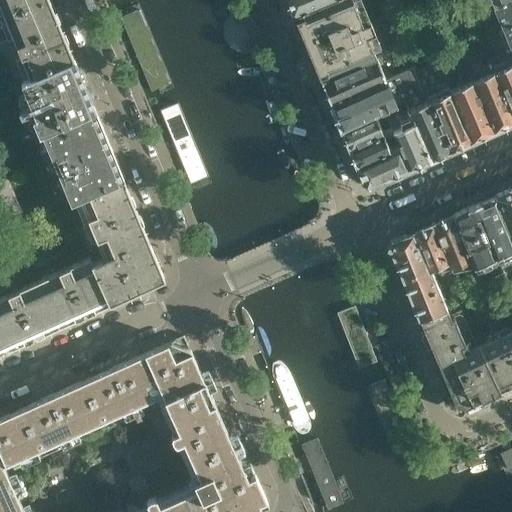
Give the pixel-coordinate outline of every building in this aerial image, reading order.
[(0,0),(0,89),(21,81),(21,83),(75,61),(49,0),(0,0)] [(327,0),(287,0),(294,14),(327,0)] [(375,56),(367,34),(374,31),(369,20),(362,23),(352,0),(327,0),(294,14),(321,79),(375,56)] [(511,21),(511,0),(501,0),(493,4),(502,26),(511,21)] [(142,8),(121,16),(152,96),(174,88),(142,8)] [(511,46),(511,21),(502,26),(497,28),(503,41),(508,38),(511,47),(511,46)] [(440,56),(431,34),(410,43),(420,65),(440,56)] [(385,80),(375,56),(321,79),(330,103),(385,80)] [(511,65),(510,60),(492,68),(511,113),(511,65)] [(95,110),(75,61),(21,83),(35,116),(32,117),(39,134),(42,133),(95,110)] [(405,101),(403,96),(448,75),(445,67),(419,78),(414,67),(385,80),(330,103),(341,129),(375,115),(405,101)] [(511,121),(511,113),(492,68),(472,77),(494,130),(511,121)] [(494,130),(472,77),(450,87),(472,140),(494,130)] [(472,140),(450,87),(428,97),(451,149),(472,140)] [(451,149),(428,97),(407,106),(412,119),(430,159),(451,149)] [(177,99),(158,107),(191,183),(211,174),(177,99)] [(123,178),(95,110),(42,133),(70,200),(79,197),(123,178)] [(382,132),(375,115),(341,129),(349,147),(382,132)] [(430,159),(412,119),(391,128),(399,147),(408,168),(430,159)] [(390,151),(382,132),(349,147),(356,166),(390,151)] [(408,168),(399,147),(390,151),(356,166),(363,182),(371,185),(408,168)] [(148,239),(136,210),(123,178),(79,197),(104,257),(148,239)] [(511,186),(495,194),(511,234),(511,186)] [(511,249),(511,234),(495,194),(473,204),(496,256),(511,249)] [(496,256),(473,204),(453,213),(476,265),(486,290),(507,281),(502,269),(496,256)] [(476,265),(453,213),(431,223),(447,260),(464,299),(471,297),(460,272),(476,265)] [(447,260),(431,223),(411,232),(425,264),(427,269),(429,268),(447,260)] [(425,264),(411,232),(394,240),(390,248),(401,274),(425,264)] [(164,278),(148,239),(104,257),(96,260),(113,301),(164,278)] [(113,301),(96,260),(92,262),(90,256),(41,278),(60,325),(76,318),(73,314),(92,305),(94,310),(113,301)] [(436,285),(429,268),(427,269),(425,264),(401,274),(411,297),(436,285)] [(511,278),(511,264),(502,269),(507,281),(511,278)] [(60,325),(41,278),(0,296),(0,333),(7,349),(25,341),(23,337),(41,328),(43,333),(60,325)] [(446,308),(436,285),(411,297),(420,319),(446,308)] [(477,315),(500,304),(495,294),(472,304),(477,315)] [(470,409),(488,401),(489,398),(488,396),(501,389),(480,345),(479,345),(463,309),(449,314),(446,308),(420,319),(451,394),(446,396),(449,402),(455,404),(454,407),(456,411),(459,412),(463,410),(464,407),(466,406),(468,409),(470,409)] [(511,384),(511,330),(506,333),(499,319),(489,323),(496,338),(480,345),(501,389),(511,384)] [(205,382),(184,335),(126,361),(147,408),(158,403),(205,382)] [(370,342),(357,347),(371,381),(384,376),(370,342)] [(147,408),(126,361),(53,394),(74,441),(147,408)] [(273,379),(296,430),(297,431),(298,433),(299,434),(301,434),(302,435),(304,435),(305,435),(307,435),(308,434),(310,434),(311,433),(312,431),(313,430),(313,429),(314,427),(314,425),(314,424),(313,422),(292,372),(281,361),(272,364),(273,379)] [(387,378),(368,386),(388,435),(406,428),(387,378)] [(247,476),(225,427),(205,382),(158,403),(168,426),(174,423),(178,430),(171,433),(176,444),(182,441),(198,476),(194,477),(192,484),(194,487),(159,503),(156,497),(146,501),(149,507),(138,511),(258,511),(256,506),(258,503),(267,499),(255,473),(247,476)] [(74,441),(53,394),(0,417),(0,460),(2,465),(11,461),(14,468),(74,441)] [(319,437),(301,444),(327,511),(345,504),(319,437)] [(511,447),(494,455),(503,474),(511,469),(511,447)] [(2,465),(0,460),(0,491),(12,486),(2,465)] [(31,511),(29,505),(23,508),(12,486),(0,491),(0,511),(31,511)]
